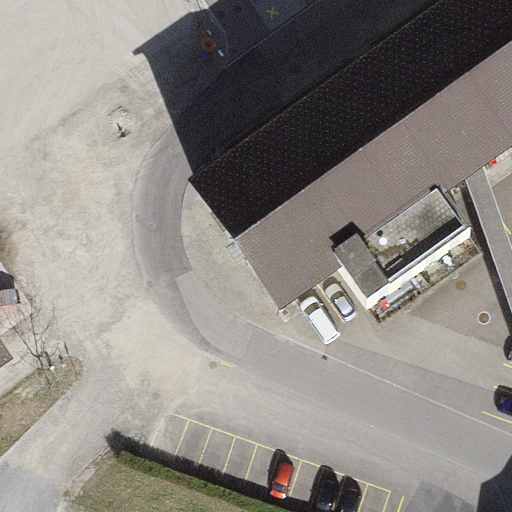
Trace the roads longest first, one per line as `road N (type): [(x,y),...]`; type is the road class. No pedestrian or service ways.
road 1 (residential): [(511,463),(235,352),(186,316),(151,267),(147,209),(158,173),(383,0)]
road 2 (track): [(0,379),(151,267)]
